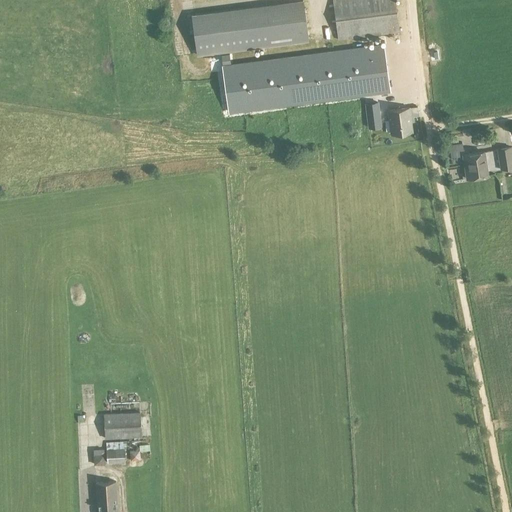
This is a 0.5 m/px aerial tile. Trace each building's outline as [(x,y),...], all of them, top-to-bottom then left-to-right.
[(400,32),(395,0),(333,0),(338,40),(400,32)] [(304,11),(193,25),(197,56),(308,41),(304,11)] [(223,65),(229,110),(390,90),(384,45),(223,65)] [(382,127),(378,102),(366,104),(369,129),(382,127)] [(409,107),(388,110),(391,134),(413,131),(409,107)] [(497,148),(500,170),(511,168),(511,147),(511,146),(497,148)] [(484,152),(464,155),(467,179),(488,176),(484,152)] [(140,412),(103,414),(105,439),(142,437),(140,412)] [(128,442),(106,443),(107,463),(125,462),(125,449),(129,448),(128,442)] [(104,450),(93,450),(94,465),(105,464),(104,450)] [(140,452),(130,452),(131,461),(141,460),(140,452)] [(97,483),(98,511),(116,511),(116,503),(117,503),(116,481),(97,483)]
